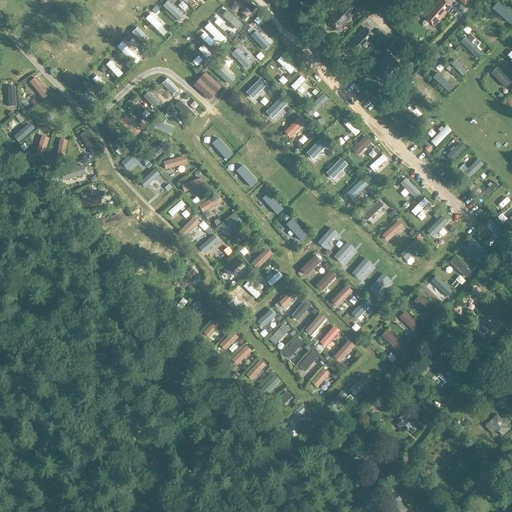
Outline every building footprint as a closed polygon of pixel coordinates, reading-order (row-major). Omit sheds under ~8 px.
[(146,0),(136,0),(146,10),(151,5),(146,0)] [(287,0),(285,2),(303,17),(308,11),(294,0),(287,0)] [(178,22),(184,16),(168,1),(163,7),(178,22)] [(439,2),(425,18),(434,26),(448,10),(439,2)] [(344,5),(328,22),(338,31),(354,14),(344,5)] [(233,11),(228,16),(243,30),(248,25),(233,11)] [(274,12),(263,25),(269,30),(280,17),(274,12)] [(165,33),(169,29),(155,15),(151,20),(165,33)] [(13,24),(15,30),(28,24),(25,18),(13,24)] [(492,45),(498,39),(496,36),(493,34),(484,24),(478,30),(492,45)] [(289,27),(280,40),(287,45),(296,32),(289,27)] [(356,56),(364,49),(374,37),(364,28),(346,46),(356,56)] [(224,46),(229,41),(217,30),(212,35),(224,46)] [(144,44),(148,40),(139,31),(134,35),(144,44)] [(32,40),(45,51),(50,46),(37,34),(32,40)] [(482,55),(470,43),(474,40),(470,35),(467,38),(463,34),(459,38),(461,40),(460,42),(476,59),(478,60),(482,55)] [(94,37),(89,43),(102,55),(107,49),(94,37)] [(306,38),(296,48),(300,52),(310,42),(306,38)] [(202,45),(198,48),(203,53),(202,55),(205,58),(206,56),(208,59),(212,55),(202,45)] [(136,57),(134,56),(135,55),(133,52),(132,54),(123,46),(119,50),(132,62),(136,57)] [(226,51),(221,56),(235,69),(239,65),(226,51)] [(200,74),(203,71),(201,68),(199,69),(186,54),(182,58),(190,68),(187,71),(189,74),(190,74),(193,71),(194,73),(197,71),(199,74),(200,74)] [(386,58),(371,73),(380,82),(395,66),(386,58)] [(285,60),(275,71),(279,75),(289,64),(285,60)] [(450,64),(462,76),(467,72),(455,60),(451,63),(450,64)] [(110,61),(106,65),(118,78),(123,74),(110,61)] [(316,77),(326,66),(322,62),(311,72),(316,77)] [(70,82),(75,77),(62,63),(57,68),(70,82)] [(215,67),(211,71),(221,81),(225,77),(215,67)] [(342,70),(330,83),(334,87),(343,77),(346,75),(342,70)] [(201,77),(193,86),(206,97),(213,90),(216,93),(221,87),(205,72),(205,73),(201,77)] [(436,73),(432,77),(447,92),(451,87),(444,81),(446,79),(443,77),(442,79),(436,73)] [(295,78),(285,89),(290,93),(300,82),(295,78)] [(167,80),(163,84),(175,96),(179,92),(167,80)] [(90,86),(100,96),(105,90),(96,81),(90,86)] [(39,105),(45,101),(34,83),(28,87),(39,105)] [(7,87),(8,107),(16,107),(15,87),(7,87)] [(83,89),(78,93),(92,108),(96,104),(83,89)] [(148,92),(143,97),(156,111),(161,106),(148,92)] [(175,105),(191,121),(195,116),(180,103),(179,101),(175,105)] [(375,105),(363,116),(367,121),(371,118),(372,120),(375,117),(373,115),(379,110),(375,105)] [(418,119),(404,106),(399,111),(413,125),(418,119)] [(287,109),(280,115),(284,120),(291,114),(287,109)] [(18,114),(15,117),(20,123),(24,121),(21,117),(18,114)] [(154,121),(148,115),(145,119),(151,124),(154,121)] [(164,115),(160,120),(176,132),(179,128),(164,115)] [(134,137),(135,137),(140,131),(125,116),(119,122),(134,137)] [(294,132),(303,125),(298,119),(289,126),(294,132)] [(143,120),(139,124),(143,129),(147,125),(143,120)] [(348,121),(337,133),(342,137),(343,136),(345,137),(348,134),(346,132),(352,126),(348,121)] [(11,122),(1,128),(5,133),(14,127),(11,122)] [(392,122),(382,132),(386,137),(396,126),(392,122)] [(29,126),(13,138),(17,142),(33,131),(29,126)] [(151,128),(148,133),(159,141),(163,137),(151,128)] [(443,129),(429,143),(434,149),(448,135),(443,129)] [(113,130),(108,135),(123,150),(128,145),(113,130)] [(84,135),(79,141),(95,156),(100,151),(84,135)] [(35,156),(42,158),(49,138),(41,136),(35,156)] [(363,137),(353,148),(358,152),(359,150),(361,152),(364,149),(362,147),(367,141),(363,137)] [(68,140),(60,139),(56,160),(64,161),(68,140)] [(411,141),(401,152),(405,156),(410,150),(413,153),(415,150),(413,148),(415,145),(411,141)] [(452,162),(465,149),(459,143),(446,156),(452,162)] [(264,178),(272,170),(259,158),(251,166),(264,178)] [(429,160),(417,172),(422,176),(433,164),(429,160)] [(469,178),(481,165),(477,161),(475,163),(473,161),(468,166),(469,168),(465,173),(469,178)] [(392,162),(378,177),(383,181),(390,172),(392,174),(395,171),(393,170),(396,166),(392,162)] [(166,181),(184,176),(180,164),(162,169),(166,181)] [(85,175),(83,166),(60,172),(63,181),(85,175)] [(156,172),(141,182),(145,187),(159,177),(156,172)] [(448,175),(434,189),(439,193),(446,186),(449,188),(453,183),(451,181),(453,179),(448,175)] [(469,182),(466,186),(470,191),(474,187),(469,182)] [(494,182),(481,194),(486,198),(498,186),(494,182)] [(194,187),(180,191),(182,198),(196,195),(194,187)] [(401,188),(392,192),(398,202),(406,198),(401,188)] [(165,191),(159,195),(163,200),(169,196),(165,191)] [(418,191),(409,202),(413,206),(423,195),(418,191)] [(511,193),(510,191),(498,203),(502,208),(511,198),(511,193)] [(159,196),(150,201),(153,206),(162,201),(159,196)] [(78,199),(79,208),(101,206),(100,197),(78,199)] [(464,201),(452,211),(455,216),(468,206),(464,201)] [(170,223),(183,211),(179,206),(165,219),(170,223)] [(428,221),(432,214),(428,211),(424,218),(428,221)] [(100,228),(121,222),(119,214),(98,220),(100,228)] [(242,222),(236,215),(219,228),(225,236),(242,222)] [(194,219),(183,231),(187,236),(198,223),(194,219)] [(354,237),(362,229),(358,225),(350,233),(354,237)] [(297,237),(304,242),(307,237),(300,233),(297,237)] [(217,241),(213,236),(201,247),(205,252),(217,241)] [(368,236),(362,243),(371,251),(378,244),(368,236)] [(433,243),(430,249),(450,259),(453,252),(433,243)] [(227,247),(223,251),(228,256),(232,253),(227,247)] [(313,247),(309,250),(315,257),(319,254),(313,247)] [(255,275),(270,262),(264,255),(249,269),(255,275)] [(411,255),(406,263),(414,267),(418,260),(411,255)] [(222,270),(228,276),(229,276),(243,262),(237,257),(223,270),(222,270)] [(455,257),(450,262),(465,278),(470,272),(455,257)] [(313,262),(298,276),(304,282),(319,268),(313,262)] [(198,275),(192,269),(179,281),(178,281),(184,288),(185,288),(187,286),(198,276),(198,275)] [(418,269),(414,273),(418,278),(417,280),(419,283),(421,281),(423,283),(427,278),(418,269)] [(280,271),(267,282),(271,287),(284,276),(280,271)] [(467,289),(471,285),(460,275),(456,279),(467,289)] [(218,276),(213,281),(225,295),(230,290),(218,276)] [(482,276),(477,282),(481,286),(486,280),(482,276)] [(329,277),(314,291),(321,299),(336,285),(329,277)] [(164,280),(156,292),(161,296),(169,284),(164,280)] [(247,280),(243,284),(254,294),(258,290),(247,280)] [(443,284),(439,289),(452,301),(456,297),(443,284)] [(299,293),(293,287),(278,303),(284,308),(299,293)] [(329,308),(336,315),(351,298),(344,291),(329,308)] [(234,292),(230,296),(241,308),(246,304),(234,292)] [(413,301),(429,316),(435,309),(419,295),(413,301)] [(178,303),(176,302),(174,304),(176,305),(174,308),(179,312),(187,302),(182,298),(178,303)] [(311,305),(305,300),(291,316),(297,321),(311,305)] [(224,307),(220,311),(230,321),(234,317),(224,307)] [(198,310),(192,326),(199,328),(204,313),(198,310)] [(414,332),(420,327),(405,311),(399,317),(414,332)] [(482,326),(492,337),(507,324),(497,313),(482,326)] [(215,319),(203,333),(209,338),(221,324),(215,319)] [(426,323),(422,327),(426,331),(430,327),(426,323)] [(275,345),(290,329),(284,324),(269,340),(275,345)] [(381,336),(397,351),(402,345),(386,330),(381,336)] [(216,356),(232,341),(227,336),(211,350),(216,356)] [(289,358),(303,342),(298,337),(283,353),(289,358)] [(409,340),(405,344),(410,348),(414,344),(409,340)] [(231,360),(236,366),(251,351),(246,346),(246,345),(231,360)] [(338,370),(354,353),(347,346),(330,363),(338,370)] [(376,356),(372,360),(383,370),(386,365),(376,356)] [(302,377),(312,364),(306,359),(296,372),(302,377)] [(245,375),(251,380),(265,365),(260,360),(245,375)] [(445,363),(436,374),(450,387),(460,376),(445,363)] [(323,368),(311,382),(317,388),(329,374),(323,368)] [(358,373),(353,377),(366,390),(368,387),(371,389),(373,387),(358,373)] [(329,404),(333,407),(345,394),(341,390),(329,403),(329,404)] [(270,407),(276,413),(291,397),(285,391),(270,407)] [(294,410),(279,424),(283,428),(297,415),(294,410)] [(400,421),(396,425),(403,433),(407,429),(412,434),(422,425),(411,412),(406,417),(404,415),(399,419),(400,421)] [(501,420),(496,415),(484,426),(491,434),(496,430),(501,436),(510,429),(507,426),(510,422),(504,417),(501,420)] [(301,432),(306,436),(319,422),(315,419),(314,418),(301,432)] [(350,454),(342,461),(349,469),(353,465),(357,470),(373,456),(368,450),(360,456),(359,454),(354,459),(350,454)] [(457,458),(442,474),(453,484),(468,468),(457,458)] [(383,459),(377,470),(385,473),(390,463),(383,459)] [(405,511),(408,510),(393,494),(383,504),(390,511),(405,511)]
